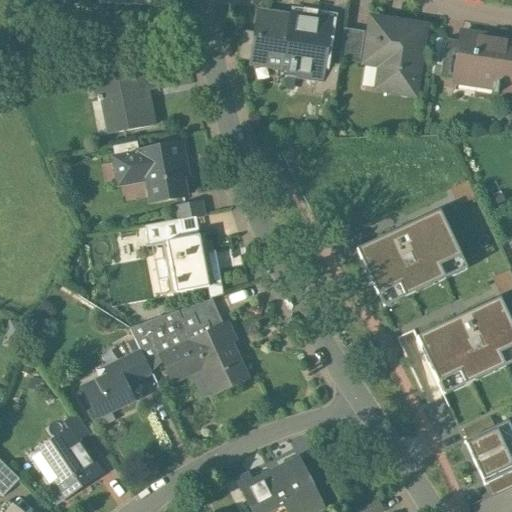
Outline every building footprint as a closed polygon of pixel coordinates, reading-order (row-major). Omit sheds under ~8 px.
[(293,20),(258,15),(256,34),(256,39),(257,39),(253,62),(256,63),(257,56),(271,58),(270,62),(292,65),(291,73),(316,77),(323,78),(324,65),(331,21),(294,16),(293,20)] [(425,28),(371,20),(364,64),(381,67),(377,90),(414,96),(425,28)] [(364,33),(344,30),(339,60),(360,63),(364,33)] [(256,34),(242,32),(238,60),(253,62),(257,39),(256,39),(256,34)] [(511,41),(461,33),(460,42),(460,44),(459,46),(459,49),(458,55),(462,56),(458,81),(459,81),(460,77),(477,80),(476,84),(494,87),(493,94),(498,95),(499,88),(511,89),(511,41)] [(440,78),(458,81),(462,56),(458,55),(459,49),(447,47),(448,40),(446,40),(440,78)] [(135,78),(92,86),(98,99),(99,103),(101,102),(108,135),(154,126),(147,93),(165,90),(160,64),(133,69),(135,78)] [(338,67),(324,65),(323,78),(316,77),(313,93),(334,96),(338,67)] [(191,69),(167,73),(169,88),(194,84),(191,69)] [(135,144),(113,148),(116,160),(137,156),(137,154),(135,144)] [(181,146),(137,154),(137,156),(116,160),(114,160),(119,186),(148,180),(152,203),(151,203),(152,204),(185,198),(185,197),(184,197),(180,178),(186,177),(181,147),(182,146),(181,146)] [(201,204),(178,209),(180,221),(203,216),(201,204)] [(438,210),(355,251),(384,310),(467,269),(438,210)] [(200,238),(168,243),(176,288),(192,285),(193,292),(209,289),(200,238)] [(511,330),(497,300),(414,341),(442,399),(511,364),(511,330)] [(213,306),(193,316),(199,328),(219,319),(213,306)] [(193,316),(181,321),(187,334),(199,328),(193,316)] [(225,327),(190,343),(190,345),(160,358),(171,383),(201,369),(213,395),(245,380),(228,344),(232,342),(225,327)] [(140,354),(105,371),(108,378),(82,391),(95,417),(109,410),(111,413),(132,402),(125,386),(150,373),(140,354)] [(463,432),(475,455),(511,436),(511,413),(510,409),(463,432)] [(87,435),(75,417),(63,425),(67,432),(75,443),(76,442),(87,435)] [(67,432),(41,450),(60,478),(54,483),(65,499),(99,476),(76,442),(75,443),(67,432)] [(511,436),(475,455),(485,476),(511,462),(511,436)] [(0,490),(7,497),(24,479),(0,455),(0,490)] [(299,462),(252,485),(248,477),(236,482),(251,511),(267,511),(295,498),(302,511),(311,511),(322,506),(299,462)] [(382,511),(376,499),(351,511),(382,511)]
